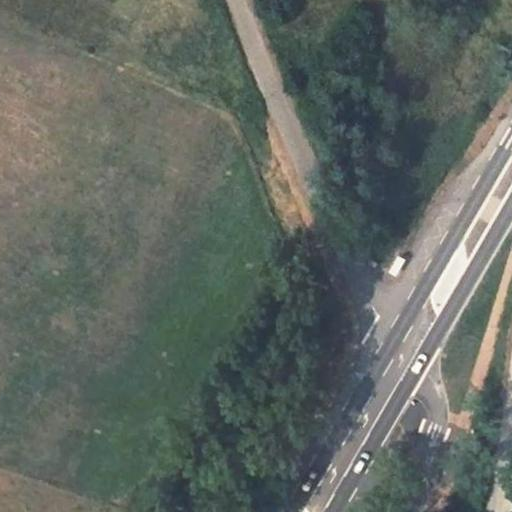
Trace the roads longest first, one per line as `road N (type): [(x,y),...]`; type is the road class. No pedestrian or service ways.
road 1 (unclassified): [(237,0),(350,274),(385,308),(407,354)]
road 2 (primary): [(407,354),(511,178)]
road 3 (primary): [(322,511),(407,354)]
road 4 (unclassified): [(406,511),(426,479),(437,412),(407,354)]
road 5 (unclassified): [(511,387),(489,511)]
